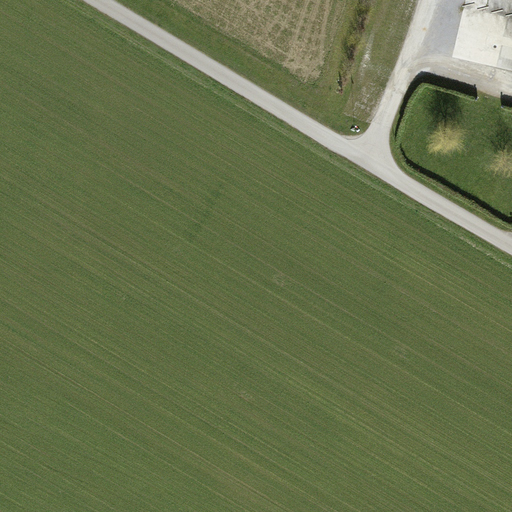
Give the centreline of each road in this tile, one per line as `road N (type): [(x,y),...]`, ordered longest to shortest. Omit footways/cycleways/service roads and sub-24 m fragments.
road 1 (unclassified): [(511,247),(100,0)]
road 2 (track): [(368,162),(428,0)]
